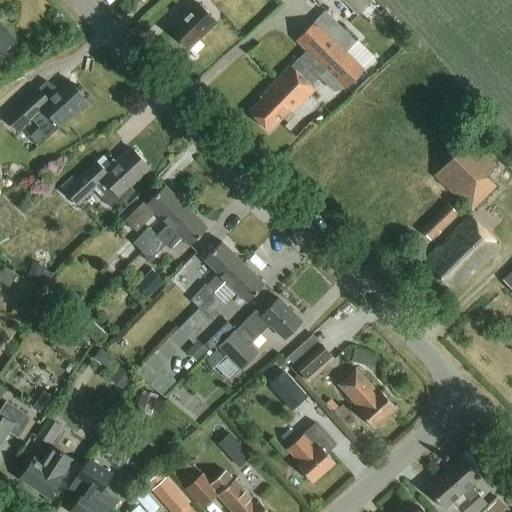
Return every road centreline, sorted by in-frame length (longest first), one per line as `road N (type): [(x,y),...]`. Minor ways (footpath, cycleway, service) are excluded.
road 1 (unclassified): [(454,400),(453,385),(433,363),(76,0)]
road 2 (unclassified): [(339,511),(454,400)]
